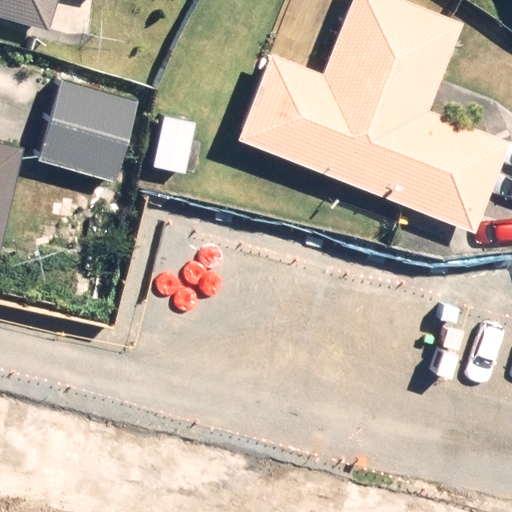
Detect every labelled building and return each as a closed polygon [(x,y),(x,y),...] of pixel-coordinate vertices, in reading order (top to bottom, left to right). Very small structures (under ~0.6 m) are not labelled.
[(0,0),(0,18),(41,29),(49,0),(0,0)] [(447,19),(400,0),(339,0),(311,69),(258,47),(223,134),(465,233),(503,140),(413,103),(447,19)] [(511,0),(502,0),(511,20),(511,0)] [(122,95),(45,80),(31,157),(108,171),(122,95)] [(193,116),(154,107),(140,170),(179,178),(193,116)] [(0,201),(8,150),(0,148),(0,201)] [(0,453),(43,462),(66,360),(0,345),(0,453)] [(297,410),(249,401),(252,386),(161,370),(158,385),(107,375),(86,487),(222,511),(320,511),(333,440),(293,432),(297,410)] [(511,511),(511,454),(349,507),(350,511),(511,511)] [(0,470),(0,511),(31,511),(40,481),(0,470)]
